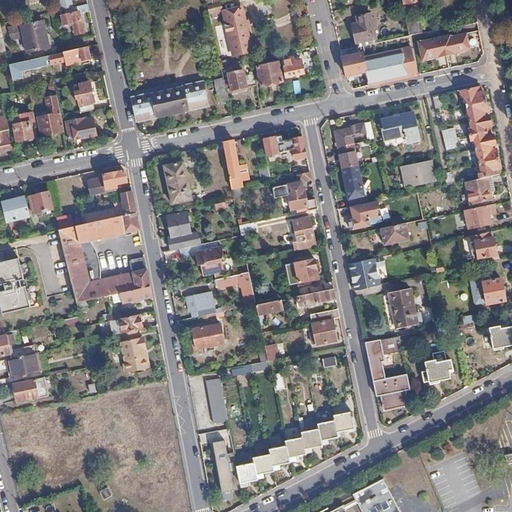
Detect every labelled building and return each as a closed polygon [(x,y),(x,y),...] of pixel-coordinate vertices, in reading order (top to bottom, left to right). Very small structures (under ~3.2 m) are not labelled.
[(222,11),(220,2),(207,5),(209,14),(222,11)] [(90,11),(88,3),(60,10),(63,25),(71,23),(73,35),(84,32),(79,13),(90,11)] [(251,50),(241,8),(222,12),(231,54),(251,50)] [(377,38),(371,14),(360,16),(361,23),(350,25),(350,27),(349,27),(350,34),(352,34),(354,44),(377,38)] [(48,47),(42,21),(21,26),(27,52),(48,47)] [(407,24),(409,36),(422,33),(420,22),(407,24)] [(479,42),(476,27),(461,30),(465,45),(479,42)] [(454,40),(451,29),(431,33),(431,31),(393,39),(395,51),(363,57),(366,71),(369,86),(417,75),(415,69),(445,63),(441,43),(454,40)] [(65,61),(66,64),(90,58),(87,46),(63,52),(65,61)] [(52,64),(65,61),(63,52),(51,55),(51,59),(52,64)] [(362,53),(342,57),(344,68),(345,75),(366,71),(363,57),(362,53)] [(28,60),(30,67),(49,62),(48,59),(51,59),(51,55),(28,60)] [(294,56),(281,59),(285,77),(304,74),(301,59),(295,61),(294,56)] [(9,64),(13,80),(24,77),(23,69),(30,67),(28,60),(9,64)] [(242,70),(241,62),(221,67),(222,75),(227,73),(231,90),(247,86),(244,75),(243,69),(242,70)] [(282,81),(278,62),(257,67),(261,86),(282,81)] [(256,84),(253,73),(244,75),(247,86),(256,84)] [(225,88),(222,75),(215,76),(218,90),(225,88)] [(94,101),(90,82),(79,85),(81,95),(79,95),(82,104),(94,101)] [(201,82),(132,98),(137,122),(208,106),(207,102),(205,102),(201,82)] [(491,176),(500,174),(499,169),(500,168),(493,135),(491,134),(489,126),(490,125),(483,91),(482,91),(481,86),(461,91),(462,97),(464,97),(468,114),(466,114),(467,121),(470,120),(472,129),(469,130),(471,140),(474,140),(476,148),(473,149),(474,156),(477,155),(478,163),(476,163),(479,178),(491,176)] [(221,105),(229,103),(226,92),(218,93),(221,105)] [(441,95),(433,97),(436,113),(444,110),(444,105),(441,95)] [(420,140),(413,112),(393,117),(394,120),(381,123),(382,126),(382,128),(381,128),(383,138),(406,133),(408,143),(420,140)] [(62,131),(59,114),(38,118),(42,136),(62,131)] [(9,129),(7,116),(0,117),(0,151),(12,149),(7,130),(9,129)] [(97,135),(93,117),(86,119),(85,118),(66,123),(70,141),(97,135)] [(33,137),(29,121),(12,125),(16,141),(33,137)] [(367,135),(365,123),(349,126),(350,129),(334,132),(350,207),(351,207),(368,203),(365,188),(362,188),(352,139),(367,135)] [(459,146),(455,127),(442,129),(447,149),(459,146)] [(279,152),(275,137),(262,140),(266,155),(279,152)] [(294,160),(306,157),(303,138),(293,139),(296,148),(292,149),(294,160)] [(243,187),(234,140),(223,143),(233,189),(243,187)] [(406,188),(435,182),(430,161),(401,168),(406,188)] [(186,163),(183,164),(191,201),(193,200),(186,163)] [(191,201),(183,164),(164,168),(172,205),(191,201)] [(295,175),(296,175),(309,172),(308,164),(294,167),(295,175)] [(102,193),(107,192),(107,190),(116,188),(116,185),(126,183),(124,171),(104,175),(105,181),(100,183),(102,193)] [(260,183),(271,180),(270,174),(269,171),(258,174),(260,183)] [(443,172),(446,186),(454,184),(451,171),(443,172)] [(296,175),(297,182),(300,182),(311,179),(309,172),(296,175)] [(82,187),(79,174),(72,176),(74,188),(82,187)] [(479,178),(465,182),(470,204),(492,199),(490,192),(494,191),(491,176),(479,178)] [(308,212),(317,210),(315,199),(306,201),(304,191),(303,191),(300,182),(297,182),(273,187),(275,198),(287,195),(291,210),(307,207),(308,212)] [(115,217),(136,212),(132,191),(121,194),(122,197),(118,198),(120,206),(109,209),(110,211),(113,211),(115,217)] [(52,209),(48,192),(29,197),(33,213),(52,209)] [(29,214),(25,197),(1,202),(5,220),(29,214)] [(232,225),(239,224),(234,199),(215,203),(217,209),(228,207),(232,225)] [(415,214),(412,199),(400,202),(403,217),(415,214)] [(351,207),(354,218),(349,220),(351,231),(369,226),(369,225),(381,222),(379,217),(376,217),(375,210),(378,210),(376,202),(368,203),(351,207)] [(493,204),(464,211),(467,229),(490,225),(488,215),(496,214),(493,204)] [(83,224),(105,219),(103,211),(81,216),(83,224)] [(120,292),(150,285),(146,269),(133,272),(89,282),(80,242),(139,229),(136,212),(115,217),(105,219),(83,224),(58,229),(76,302),(90,299),(112,294),(120,292)] [(167,238),(170,251),(178,249),(200,244),(198,231),(192,232),(187,212),(167,217),(171,236),(167,238)] [(295,250),(315,246),(310,218),(293,222),(298,241),(293,242),(295,250)] [(257,238),(254,223),(240,226),(241,235),(242,241),(257,238)] [(409,240),(405,224),(381,229),(384,245),(409,240)] [(497,254),(492,232),(473,236),(474,242),(471,243),(470,245),(472,249),(473,251),(476,251),(477,259),(497,254)] [(200,244),(178,249),(180,258),(193,256),(195,262),(198,261),(199,265),(201,277),(222,272),(219,259),(222,259),(220,247),(204,250),(203,244),(200,244)] [(0,293),(0,306),(2,314),(29,307),(24,287),(20,288),(18,281),(23,280),(15,250),(2,253),(4,262),(0,262),(0,284),(3,284),(4,288),(5,292),(0,293)] [(133,272),(146,269),(144,256),(131,259),(133,272)] [(352,282),(354,291),(379,286),(376,268),(385,266),(383,257),(349,264),(351,273),(355,272),(357,281),(352,282)] [(318,279),(314,260),(294,263),(298,283),(318,279)] [(435,264),(437,273),(444,272),(443,263),(435,264)] [(245,307),(255,305),(249,273),(222,279),(223,286),(240,283),(245,307)] [(504,301),(500,279),(483,283),(486,304),(504,301)] [(122,303),(152,296),(150,285),(120,292),(122,301),(122,303)] [(306,305),(336,299),(334,289),(297,297),(298,305),(306,304),(306,305)] [(417,325),(411,290),(388,295),(395,330),(417,325)] [(114,302),(122,301),(120,292),(112,294),(114,302)] [(195,310),(196,317),(215,313),(211,293),(193,297),(195,310)] [(187,312),(195,310),(193,297),(185,298),(187,312)] [(255,305),(257,314),(282,310),(280,300),(255,305)] [(118,318),(121,317),(120,311),(106,314),(107,320),(118,318)] [(332,319),(339,318),(338,311),(311,316),(312,323),(332,319)] [(139,329),(142,328),(139,313),(121,317),(118,318),(121,333),(139,329)] [(62,327),(81,323),(79,316),(61,320),(62,327)] [(336,341),(332,319),(312,323),(313,332),(310,332),(313,344),(315,343),(316,345),(336,341)] [(224,345),(219,324),(190,329),(195,350),(224,345)] [(511,327),(503,329),(502,325),(488,328),(492,349),(511,345),(511,327)] [(140,336),(139,329),(121,333),(116,334),(117,343),(121,343),(124,359),(121,362),(123,370),(127,373),(147,369),(142,348),(145,347),(143,336),(140,336)] [(12,332),(2,334),(2,335),(0,335),(0,354),(10,352),(8,344),(14,343),(12,333),(12,332)] [(384,360),(381,340),(365,343),(376,397),(381,396),(384,410),(394,408),(393,403),(406,400),(405,391),(410,390),(406,375),(385,379),(382,361),(384,360)] [(13,357),(35,352),(38,352),(36,344),(12,350),(13,357)] [(269,361),(278,359),(277,351),(265,354),(267,361),(269,361)] [(0,373),(10,371),(11,376),(39,370),(35,352),(13,357),(7,359),(0,360),(0,373)] [(338,366),(336,357),(322,360),(324,369),(338,366)] [(452,367),(450,360),(438,362),(437,359),(424,362),(429,384),(449,378),(448,368),(452,367)] [(270,368),(269,361),(267,361),(260,362),(251,364),(253,371),(270,368)] [(246,372),(253,371),(251,364),(244,365),(246,372)] [(246,372),(244,365),(234,367),(236,376),(246,374),(246,372)] [(284,388),(282,373),(275,375),(277,389),(284,388)] [(45,376),(14,383),(17,401),(48,395),(45,376)] [(205,382),(213,425),(227,422),(218,379),(205,382)] [(335,421),(338,435),(342,434),(342,431),(353,429),(349,412),(334,415),(335,421)] [(325,440),(338,437),(338,435),(335,421),(317,424),(319,429),(322,444),(326,443),(325,440)] [(310,449),(322,446),(322,444),(319,429),(301,433),(303,438),(306,453),(310,452),(310,449)] [(294,457),(306,455),(306,453),(303,438),(285,441),(286,447),(289,462),(294,461),(294,457)] [(278,466),(290,464),(289,462),(286,447),(269,450),(270,455),(273,471),(278,470),(278,466)] [(262,475),(274,473),(273,471),(270,455),(253,459),(254,463),(257,480),(262,478),(262,475)] [(237,467),(241,488),(246,487),(245,484),(257,481),(257,480),(254,463),(237,467)] [(402,511),(384,478),(353,494),(363,511),(402,511)]
